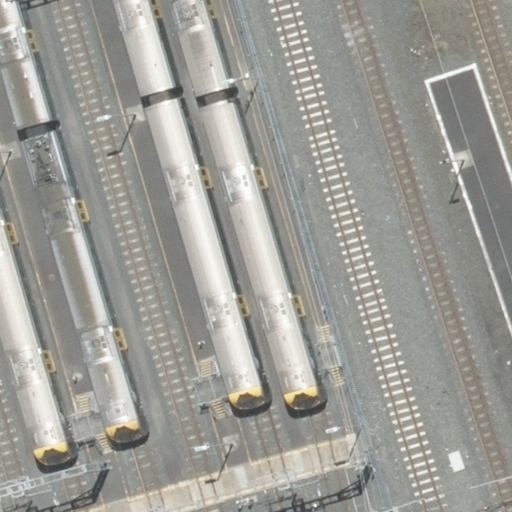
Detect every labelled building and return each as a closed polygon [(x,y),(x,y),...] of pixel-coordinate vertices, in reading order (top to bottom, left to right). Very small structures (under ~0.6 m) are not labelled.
[(49,0),(88,129),(126,118),(91,0),(49,0)] [(124,0),(155,105),(189,95),(161,0),(124,0)] [(181,0),(208,90),(240,80),(216,0),(181,0)] [(240,80),(208,90),(294,385),(327,375),(240,80)] [(189,95),(155,105),(241,403),(276,394),(189,95)] [(126,118),(88,129),(175,423),(213,412),(126,118)] [(0,471),(0,501),(8,500),(0,471)]
